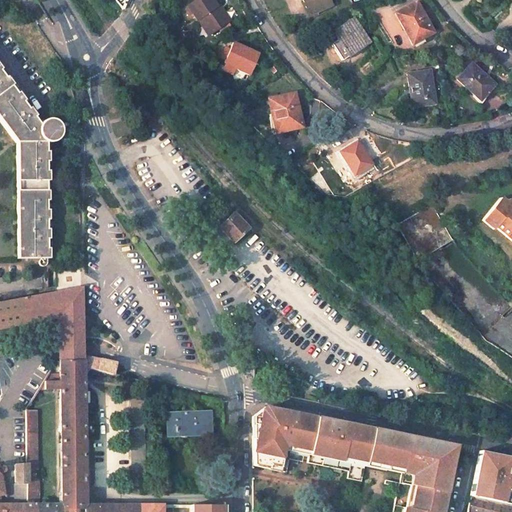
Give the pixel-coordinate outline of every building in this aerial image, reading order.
[(215,5),(212,0),(189,0),(186,2),(194,17),(195,17),(199,24),(203,22),(208,31),(227,21),(221,10),(217,12),(214,6),(215,5)] [(327,0),(301,0),(309,15),(330,5),(327,0)] [(414,2),(393,14),(403,30),(406,29),(413,40),(420,35),(422,38),(433,32),(414,2)] [(325,37),(341,61),(368,42),(352,19),(325,37)] [(199,24),(204,33),(208,31),(203,22),(199,24)] [(406,29),(403,30),(411,44),(422,38),(420,35),(413,40),(406,29)] [(255,55),(229,44),(220,63),(245,75),(255,55)] [(493,83),(469,62),(456,77),(480,98),(493,83)] [(0,124),(12,141),(15,259),(48,258),(45,141),(49,142),(53,142),(58,140),(61,134),(60,129),(58,122),(54,121),(48,120),(43,120),(40,125),(0,69),(0,124)] [(429,70),(406,74),(409,91),(413,90),(415,107),(435,103),(429,70)] [(292,93),(267,99),(274,132),(300,127),(292,93)] [(355,141),(338,151),(352,174),(369,164),(355,141)] [(511,200),(508,197),(505,201),(499,196),(481,220),(493,229),(494,226),(511,239),(511,200)] [(451,240),(431,202),(395,222),(414,259),(451,240)] [(253,221),(239,205),(231,211),(246,228),(253,221)] [(246,228),(231,211),(216,225),(232,241),(246,228)] [(64,292),(0,303),(0,326),(57,316),(58,337),(58,361),(83,361),(83,367),(112,374),(113,373),(116,362),(80,354),(80,336),(79,264),(65,265),(65,266),(64,292)] [(83,361),(58,361),(59,504),(83,504),(84,504),(83,367),(83,361)] [(55,377),(45,377),(42,381),(43,389),(55,389),(55,377)] [(143,396),(128,396),(129,471),(143,471),(143,396)] [(366,460),(372,428),(363,426),(317,417),(264,406),(255,414),(258,419),(255,438),(253,438),(253,465),(279,471),(282,457),(281,457),(283,445),(309,450),(306,462),(348,470),(347,478),(362,481),(366,460)] [(36,411),(25,411),(25,430),(36,430),(36,411)] [(209,412),(165,413),(165,435),(210,435),(209,412)] [(441,511),(456,445),(429,439),(397,433),(372,428),(366,460),(402,468),(399,482),(385,479),(384,483),(398,486),(392,511),(441,511)] [(36,430),(25,430),(25,457),(26,464),(26,499),(26,500),(34,500),(34,494),(37,494),(37,478),(34,478),(34,470),(36,470),(36,430)] [(511,455),(506,455),(480,450),(475,472),(511,480),(511,455)] [(26,464),(14,464),(14,498),(26,499),(26,464)] [(511,480),(475,472),(472,491),(511,500),(511,480)] [(169,478),(160,479),(160,491),(169,491),(169,478)] [(511,511),(511,500),(472,491),(467,511),(511,511)] [(136,511),(137,503),(99,504),(99,511),(136,511)] [(162,511),(162,503),(137,503),(136,511),(162,511)]
